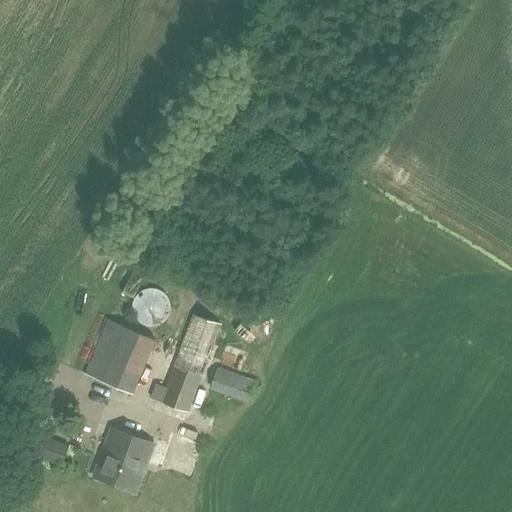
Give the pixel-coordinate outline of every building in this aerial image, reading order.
[(170,311),(170,307),(170,304),(169,301),(167,298),(165,295),(163,293),(160,291),(157,289),(154,289),(151,288),(147,289),(144,289),(141,291),(138,293),(136,295),(134,298),(133,301),(132,304),(132,307),(132,311),(133,314),(134,317),(136,320),(138,322),(141,324),(144,325),(147,326),(151,326),(154,326),(157,325),(160,324),(163,322),(165,320),(167,317),(169,314),(170,311)] [(188,413),(220,325),(193,314),(165,388),(156,385),(151,399),(188,413)] [(97,379),(121,324),(109,319),(85,374),(97,379)] [(143,334),(121,324),(97,379),(120,388),(143,334)] [(247,402),(255,380),(218,367),(210,388),(247,402)] [(135,493),(153,444),(112,428),(93,477),(135,493)] [(61,466),(69,445),(43,435),(34,456),(61,466)]
